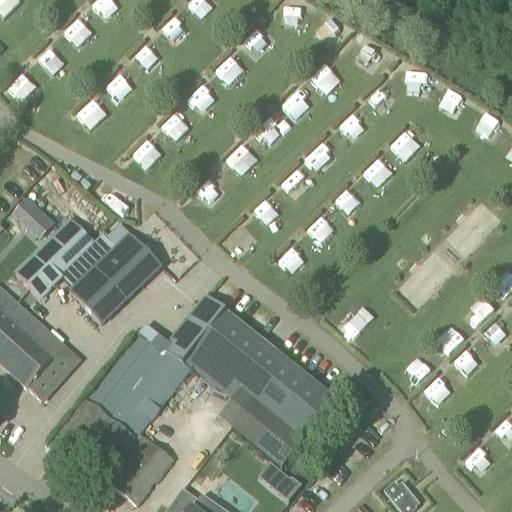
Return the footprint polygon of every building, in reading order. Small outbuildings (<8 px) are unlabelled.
[(0,0),(0,17),(9,27),(25,12),(13,0),(0,0)] [(205,0),(193,0),(187,6),(208,27),(220,15),(205,0)] [(282,10),(282,28),(296,28),(296,10),(282,10)] [(158,39),(178,56),(188,44),(177,35),(184,26),(175,18),(158,39)] [(79,52),(86,41),(71,30),(63,41),(79,52)] [(242,49),(258,62),(270,47),(254,34),(242,49)] [(47,49),(36,62),(56,81),(68,69),(47,49)] [(229,87),(243,75),(230,60),(216,73),(229,87)] [(310,83),(317,94),(330,86),(323,75),(310,83)] [(120,106),(134,93),(119,76),(105,90),(120,106)] [(407,76),(407,97),(423,97),(423,77),(407,76)] [(200,116),(219,104),(209,88),(190,100),(200,116)] [(375,91),(363,103),(383,122),(395,109),(375,91)] [(435,108),(452,118),(461,102),(445,92),(435,108)] [(295,130),(313,115),(297,97),(279,112),(295,130)] [(76,116),(93,133),(108,119),(91,102),(76,116)] [(174,116),(161,129),(182,150),(195,137),(174,116)] [(350,117),(338,129),(355,144),(366,132),(350,117)] [(272,119),(255,139),(269,151),(286,131),(272,119)] [(404,162),(417,149),(402,135),(390,149),(404,162)] [(153,181),(168,166),(145,145),(130,160),(153,181)] [(321,146),(310,158),(324,171),(335,159),(321,146)] [(240,150),(226,163),(245,184),(259,171),(240,150)] [(363,174),(375,189),(390,178),(378,163),(363,174)] [(290,177),(281,186),(297,201),(306,192),(290,177)] [(195,195),(213,215),(230,199),(212,179),(195,195)] [(347,192),(334,205),(347,219),(361,206),(347,192)] [(37,211),(28,203),(12,220),(21,228),(37,211)] [(269,229),(278,214),(260,204),(251,219),(269,229)] [(317,248),(330,236),(317,222),(304,235),(317,248)] [(62,281),(95,249),(72,224),(15,278),(39,303),(49,293),(40,284),(52,272),(62,281)] [(105,242),(115,251),(70,295),(102,327),(160,270),(128,238),(119,228),(105,242)] [(237,257),(249,246),(235,231),(223,242),(237,257)] [(492,289),(503,302),(511,294),(511,283),(506,277),(492,289)] [(0,368),(27,393),(64,352),(0,294),(0,368)] [(183,369),(226,316),(204,299),(167,345),(162,351),(164,353),(183,369)] [(477,326),(488,316),(479,306),(468,316),(477,326)] [(183,369),(190,374),(192,372),(233,406),(242,395),(253,404),(231,432),(282,474),(337,407),(226,316),(183,369)] [(482,336),(497,349),(508,337),(493,323),(482,336)] [(167,345),(147,329),(139,340),(161,357),(164,353),(162,351),(167,345)] [(438,340),(444,353),(461,345),(455,332),(438,340)] [(140,439),(190,374),(183,369),(164,353),(161,357),(139,340),(138,339),(49,453),(106,497),(111,490),(137,509),(171,465),(140,439)] [(170,403),(189,418),(194,411),(176,396),(170,403)] [(477,450),(464,463),(478,476),(490,462),(477,450)] [(383,497),(395,511),(414,511),(394,487),(383,497)] [(220,511),(202,499),(198,505),(183,495),(170,511),(220,511)]
